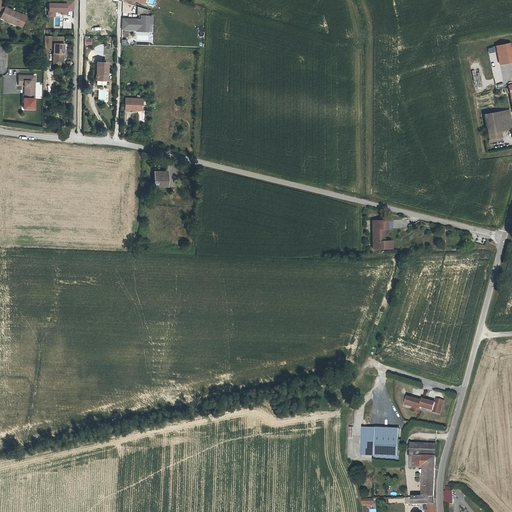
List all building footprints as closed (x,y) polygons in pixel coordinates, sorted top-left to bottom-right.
[(66,10),(74,10),(74,0),(64,0),(64,3),(49,3),(49,11),(55,11),(62,11),(62,14),(66,14),(66,10)] [(93,0),(93,13),(104,14),(104,0),(93,0)] [(0,17),(9,21),(10,19),(17,22),(21,14),(5,7),(0,17)] [(138,19),(125,19),(125,30),(136,30),(136,32),(147,32),(147,25),(152,25),(152,17),(148,16),(148,10),(136,7),(136,16),(138,16),(138,19)] [(10,19),(9,21),(21,26),(25,16),(21,14),(17,22),(10,19)] [(64,57),(64,50),(65,44),(62,43),(62,36),(53,36),(53,43),(55,43),(55,50),(55,57),(64,57)] [(511,45),(511,43),(496,46),(500,65),(511,62),(511,45)] [(95,63),(95,80),(106,80),(106,63),(95,63)] [(502,87),(502,74),(494,75),(494,83),(496,83),(496,87),(502,87)] [(24,86),(26,86),(26,97),(34,98),(34,75),(18,75),(18,85),(24,85),(24,86)] [(142,100),(125,99),(124,111),(128,111),(128,110),(135,111),(135,110),(141,110),(142,100)] [(511,129),(511,122),(510,110),(484,115),(489,139),(502,137),(501,131),(511,129)] [(153,174),(153,187),(164,187),(164,180),(166,180),(166,174),(153,174)] [(392,242),(383,242),(383,229),(392,229),(392,221),(373,221),(373,249),(393,249),(392,242)] [(422,400),(408,397),(405,406),(413,408),(412,411),(418,412),(420,406),(434,410),(433,413),(439,414),(443,401),(437,400),(436,403),(423,399),(422,400)] [(399,429),(364,427),(362,454),(376,455),(375,460),(397,461),(399,429)] [(406,459),(433,460),(432,446),(406,446),(406,459)] [(422,498),(434,497),(433,472),(433,460),(406,459),(406,470),(421,470),(422,495),(422,498)] [(445,493),(445,503),(445,504),(454,504),(454,487),(447,487),(447,492),(445,492),(445,493)] [(434,497),(422,498),(412,499),(413,506),(435,505),(434,499),(434,497)]
